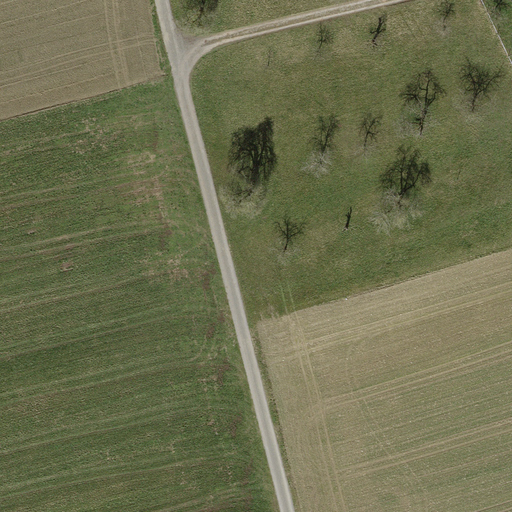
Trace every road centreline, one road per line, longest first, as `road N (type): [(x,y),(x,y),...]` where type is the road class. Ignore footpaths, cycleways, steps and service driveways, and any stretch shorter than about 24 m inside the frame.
road 1 (track): [(290,511),(165,0)]
road 2 (track): [(176,49),(399,0)]
